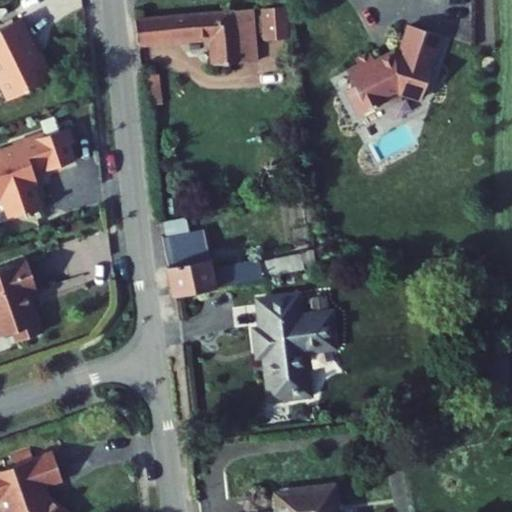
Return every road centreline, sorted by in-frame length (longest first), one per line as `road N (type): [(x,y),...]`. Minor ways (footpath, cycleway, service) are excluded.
road 1 (residential): [(154,349),(113,0)]
road 2 (residential): [(0,405),(154,349)]
road 3 (residential): [(176,511),(154,349)]
